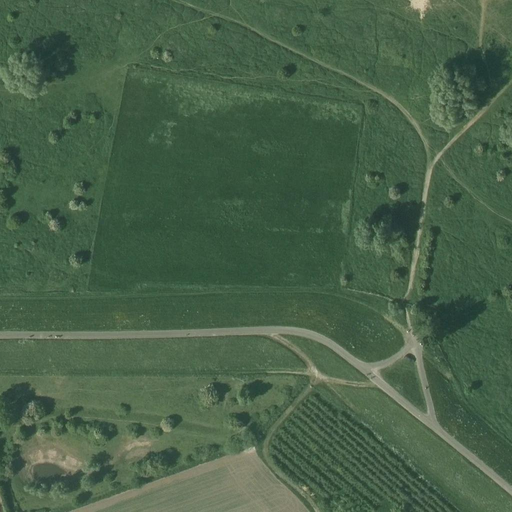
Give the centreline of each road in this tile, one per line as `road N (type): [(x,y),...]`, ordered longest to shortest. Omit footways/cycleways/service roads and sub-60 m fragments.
road 1 (unclassified): [(361,367),(322,339),(290,330),(0,334)]
road 2 (track): [(315,511),(265,456),(269,434),(314,378)]
